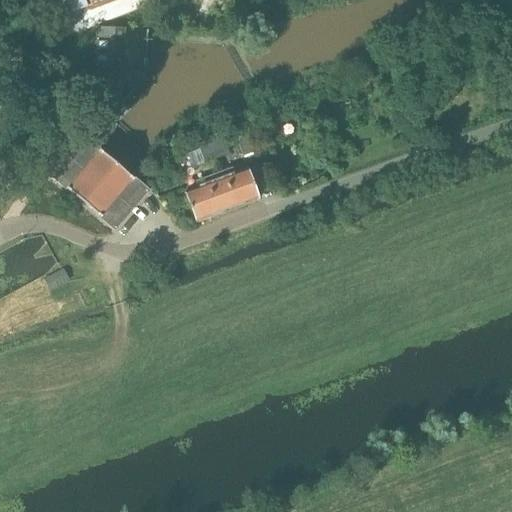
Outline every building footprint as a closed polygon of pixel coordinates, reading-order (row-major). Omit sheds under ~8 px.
[(49,0),(58,21),(113,0),(49,0)] [(113,68),(115,29),(97,28),(97,39),(96,38),(94,67),(113,68)] [(245,133),(234,137),(242,157),(253,153),(245,133)] [(147,189),(89,139),(54,183),(112,230),(147,189)] [(223,139),(198,148),(204,164),(229,154),(223,139)] [(224,172),(237,207),(258,199),(247,169),(232,174),(230,170),(224,172)] [(237,207),(224,172),(203,180),(216,215),(237,207)] [(216,215),(203,180),(197,182),(198,187),(184,193),(195,223),(216,215)] [(45,279),(51,290),(70,280),(64,269),(45,279)]
